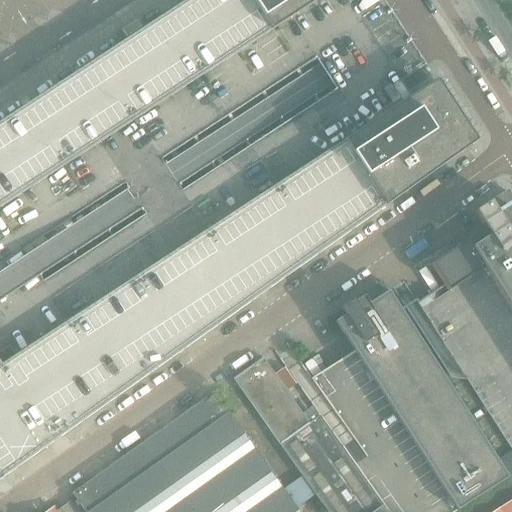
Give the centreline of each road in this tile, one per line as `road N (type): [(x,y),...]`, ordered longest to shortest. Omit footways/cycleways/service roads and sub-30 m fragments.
road 1 (unclassified): [(0,511),(509,150)]
road 2 (unclassified): [(0,101),(157,0)]
road 3 (unclassified): [(411,0),(509,150)]
